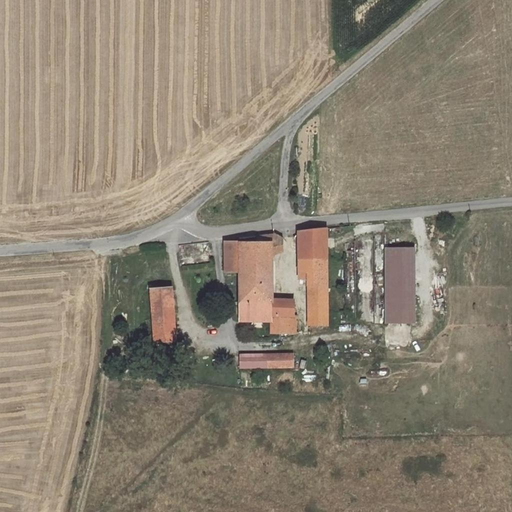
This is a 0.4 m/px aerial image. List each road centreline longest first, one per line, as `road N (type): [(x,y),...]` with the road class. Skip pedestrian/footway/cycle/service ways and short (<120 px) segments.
road 1 (unclassified): [(439,0),(178,217)]
road 2 (unclassified): [(511,202),(215,231),(178,217)]
road 3 (unclassified): [(178,217),(95,244),(0,248)]
